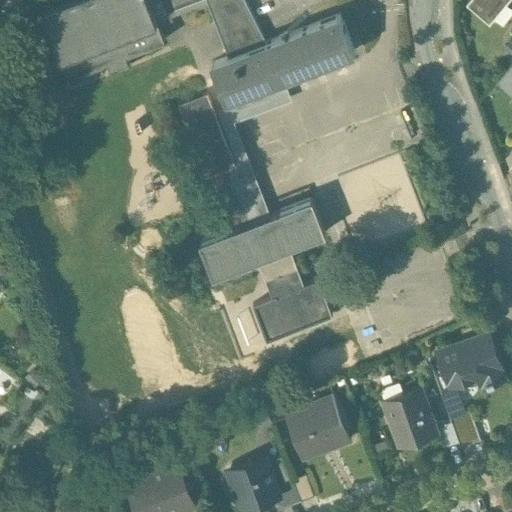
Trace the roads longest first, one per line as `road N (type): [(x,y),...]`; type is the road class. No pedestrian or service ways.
road 1 (residential): [(433,0),(455,101),(511,256)]
road 2 (residential): [(511,459),(376,511)]
